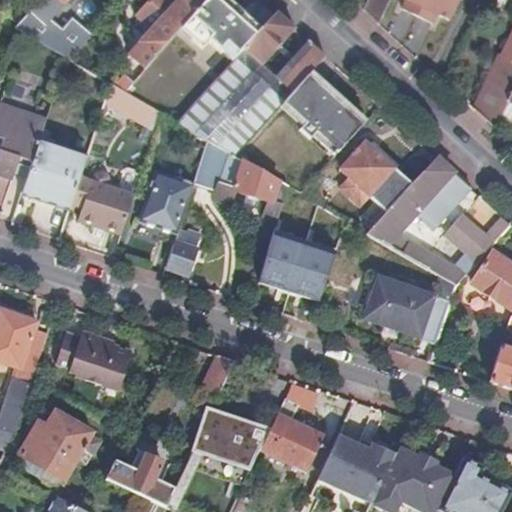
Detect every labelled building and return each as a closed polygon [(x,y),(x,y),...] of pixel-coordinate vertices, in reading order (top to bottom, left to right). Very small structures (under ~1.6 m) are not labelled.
[(52,22),(71,0),(41,0),(14,32),(22,36),(66,62),(70,64),(92,39),(71,20),(62,31),(52,22)] [(107,0),(102,7),(112,17),(125,2),(123,0),(107,0)] [(178,0),(175,4),(170,0),(143,0),(148,4),(180,32),(208,0),(178,0)] [(225,0),(208,0),(180,32),(202,52),(210,42),(233,63),(243,52),(261,32),(225,0)] [(368,0),(362,14),(377,27),(389,0),(368,0)] [(398,0),(405,3),(401,12),(431,26),(435,17),(448,24),(459,0),(398,0)] [(180,32),(148,4),(135,18),(150,32),(137,46),(139,47),(128,59),(143,74),(180,32)] [(261,32),(243,52),(261,69),(293,32),(275,16),(261,32)] [(511,31),(498,61),(496,60),(472,113),(494,132),(500,119),(506,106),(511,92),(511,31)] [(261,69),(243,52),(233,63),(176,127),(207,144),(235,161),(279,110),(283,106),(308,78),(311,74),(324,60),(308,46),(276,82),(261,69)] [(311,74),(308,78),(363,128),(366,124),(311,74)] [(125,78),(112,89),(124,96),(133,85),(125,78)] [(308,78),(283,106),(306,127),(302,131),(299,134),(310,144),(313,141),(317,137),(338,156),(363,128),(308,78)] [(111,89),(106,105),(149,131),(158,116),(124,96),(112,89),(111,89)] [(283,106),(279,110),(302,131),(306,127),(283,106)] [(511,108),(506,106),(500,119),(511,125),(511,108)] [(0,151),(0,180),(12,184),(14,176),(27,181),(39,145),(46,124),(21,116),(18,125),(0,118),(0,141),(3,143),(0,151)] [(101,118),(98,129),(106,132),(110,121),(101,118)] [(313,141),(334,160),(338,156),(317,137),(313,141)] [(200,165),(194,187),(214,193),(211,202),(230,209),(234,194),(271,206),(271,204),(280,207),(281,205),(283,196),(285,190),(235,161),(207,144),(200,165)] [(27,181),(21,198),(70,214),(75,198),(87,162),(39,145),(27,181)] [(368,200),(386,216),(411,188),(364,146),(339,174),(349,182),(340,192),(360,209),(368,200)] [(429,234),(469,190),(435,160),(411,188),(386,216),(367,238),(456,290),(510,228),(502,220),(484,241),(458,219),(444,235),(466,255),(456,266),(458,268),(455,272),(403,242),(401,245),(394,241),(414,220),(418,224),(417,226),(423,231),(424,230),(429,234)] [(178,235),(193,188),(154,176),(138,225),(178,237),(178,235)] [(78,224),(121,238),(133,200),(90,186),(78,224)] [(280,207),(271,240),(299,248),(306,223),(298,221),(301,210),(281,205),(280,207)] [(345,225),(322,212),(317,227),(341,238),(345,225)] [(167,273),(184,278),(186,279),(195,252),(194,251),(198,238),(185,234),(184,237),(178,235),(178,237),(167,273)] [(317,237),(289,320),(311,328),(338,244),(317,237)] [(471,289),(511,314),(511,269),(492,257),(471,289)] [(167,273),(164,279),(182,285),(184,278),(167,273)] [(363,324),(435,349),(450,307),(378,282),(363,324)] [(33,379),(44,345),(46,338),(35,334),(37,326),(0,314),(0,366),(31,377),(33,379)] [(120,395),(133,355),(105,346),(106,343),(84,336),(81,342),(67,336),(57,367),(71,372),(70,376),(77,378),(76,381),(120,395)] [(511,353),(502,350),(491,387),(511,394),(511,353)] [(216,405),(234,366),(218,360),(200,397),(216,405)] [(14,435),(30,389),(12,384),(7,399),(1,397),(0,400),(0,446),(7,449),(14,435)] [(277,418),(266,412),(272,399),(241,384),(224,419),(255,434),(267,440),(277,418)] [(277,418),(285,403),(286,401),(274,395),(272,399),(266,412),(277,418)] [(307,476),(324,440),(291,425),(299,410),(285,403),(277,418),(267,440),(263,448),(260,454),(307,476)] [(97,447),(88,441),(90,437),(54,416),(51,420),(42,415),(36,426),(36,428),(19,459),(63,485),(77,461),(87,466),(97,447)] [(263,448),(267,440),(255,434),(251,442),(263,448)] [(371,509),(395,459),(372,448),(371,451),(369,455),(357,450),(337,441),(316,483),(371,509)] [(369,455),(371,451),(359,446),(357,450),(369,455)] [(436,511),(453,479),(434,470),(436,466),(419,458),(417,461),(399,452),(395,459),(371,509),(377,511),(396,511),(400,506),(412,511),(436,511)] [(153,484),(161,466),(144,459),(135,476),(114,466),(105,484),(134,498),(164,511),(173,493),(153,484)] [(482,472),(461,461),(453,479),(436,511),(504,511),(511,498),(511,497),(478,479),(482,472)] [(369,511),(371,509),(316,483),(309,499),(337,511),(369,511)] [(75,511),(55,501),(48,511),(75,511)]
